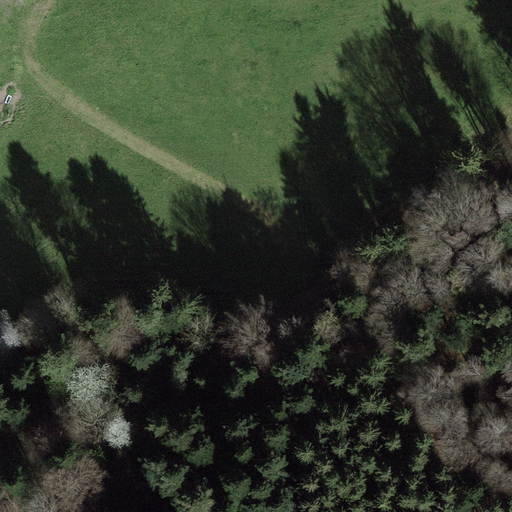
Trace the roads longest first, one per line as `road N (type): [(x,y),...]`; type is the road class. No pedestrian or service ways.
road 1 (track): [(63,511),(149,417),(275,304),(511,112)]
road 2 (track): [(302,280),(291,248),(256,212),(54,99),(29,72),(6,0)]
